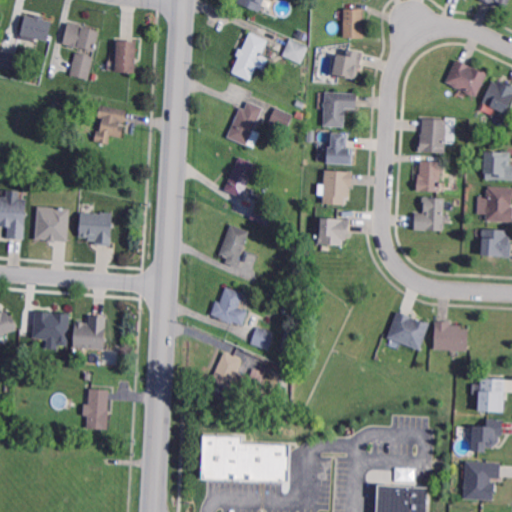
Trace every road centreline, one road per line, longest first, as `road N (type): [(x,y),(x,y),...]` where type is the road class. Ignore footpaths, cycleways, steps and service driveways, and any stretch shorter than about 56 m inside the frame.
road 1 (tertiary): [(184,0),(155,511)]
road 2 (residential): [(511,39),(455,18),(413,23),(392,72),(389,234),(397,258),(421,282),(453,292),(511,289)]
road 3 (residential): [(168,286),(0,275)]
